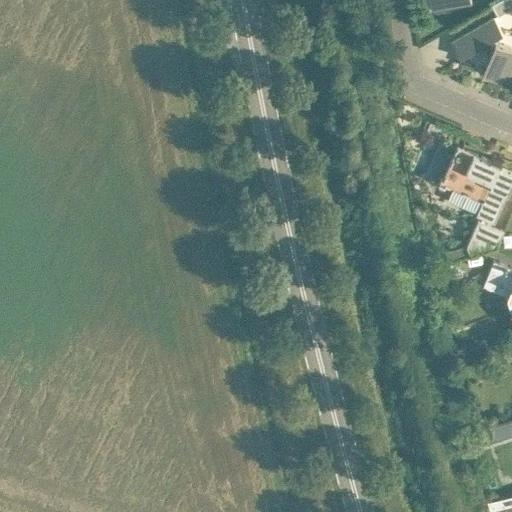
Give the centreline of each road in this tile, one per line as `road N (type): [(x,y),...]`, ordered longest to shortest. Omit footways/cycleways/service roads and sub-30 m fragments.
road 1 (secondary): [(360,511),(294,262),(242,0)]
road 2 (residential): [(511,124),(410,79),(397,0)]
